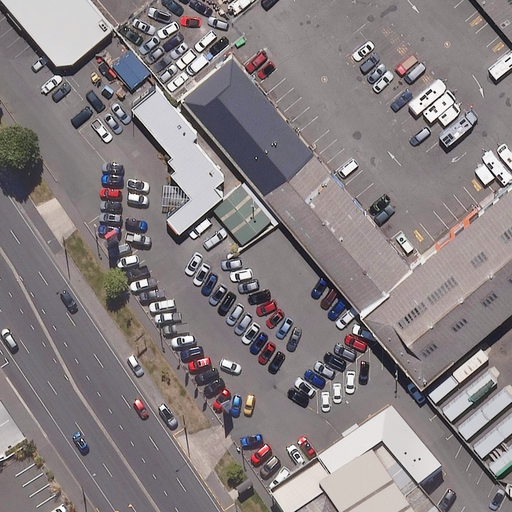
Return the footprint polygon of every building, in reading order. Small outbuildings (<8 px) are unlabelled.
[(115,27),(92,0),(1,0),(56,64),(74,62),(115,27)] [(511,306),(511,0),(478,0),(511,39),(511,173),(415,255),(240,49),(186,95),(360,301),(354,306),(420,384),(511,306)] [(148,70),(130,48),(110,65),(129,87),(148,70)] [(171,153),(166,158),(174,167),(170,170),(190,194),(165,215),(176,229),(221,191),(212,182),(222,174),(190,136),(195,131),(155,84),(130,105),(171,153)] [(268,219),(237,180),(208,203),(240,242),(268,219)] [(511,432),(450,359),(420,384),(494,472),(511,457),(511,432)] [(442,511),(419,484),(442,465),(391,404),(360,426),(358,423),(341,434),(344,437),(269,489),(284,511),(442,511)]
